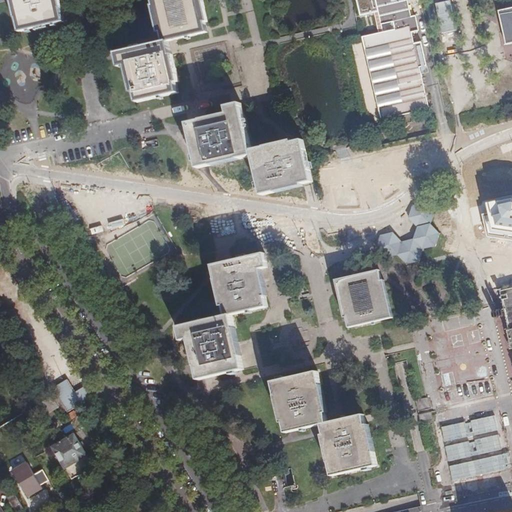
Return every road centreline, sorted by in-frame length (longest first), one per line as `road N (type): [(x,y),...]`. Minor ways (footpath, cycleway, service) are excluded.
road 1 (residential): [(511,133),(455,159),(389,212),(348,220),(0,168)]
road 2 (residential): [(221,511),(0,176)]
road 3 (tertiary): [(0,227),(188,511)]
road 4 (unknown): [(455,159),(511,416)]
road 5 (unknown): [(389,212),(511,234)]
